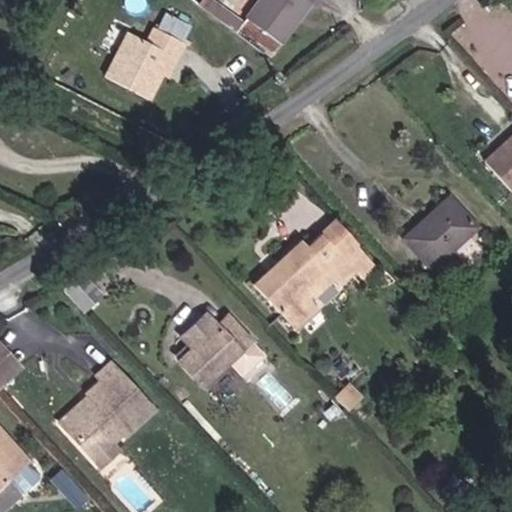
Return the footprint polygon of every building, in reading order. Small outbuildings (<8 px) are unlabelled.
[(187,0),(180,8),(216,39),(222,30),(187,0)] [(300,0),(232,0),(239,5),(224,26),(254,49),(286,6),(293,11),(300,0)] [(161,33),(169,17),(145,5),(137,21),(161,33)] [(161,33),(137,21),(129,37),(105,24),(82,71),(123,93),(135,68),(144,71),(161,33)] [(496,193),(511,178),(511,121),(468,158),(496,193)] [(459,217),(432,187),(385,228),(411,259),(459,217)] [(351,250),(327,225),(315,237),(337,263),(351,250)] [(249,290),(279,326),(300,307),(328,283),(332,287),(346,273),(355,283),(370,268),(351,250),(337,263),(315,237),(302,250),(298,245),(249,290)] [(85,277),(65,294),(83,315),(103,299),(85,277)] [(300,307),(279,326),(294,342),(315,325),(300,307)] [(260,356),(222,313),(211,323),(201,309),(174,334),(186,348),(174,359),(197,383),(223,360),(237,376),(260,356)] [(0,348),(0,366),(8,358),(0,348)] [(83,393),(80,396),(108,422),(112,426),(140,401),(102,358),(89,369),(92,374),(78,385),(83,393)] [(108,422),(80,396),(52,418),(77,448),(108,422)] [(0,431),(0,472),(20,454),(0,431)]
